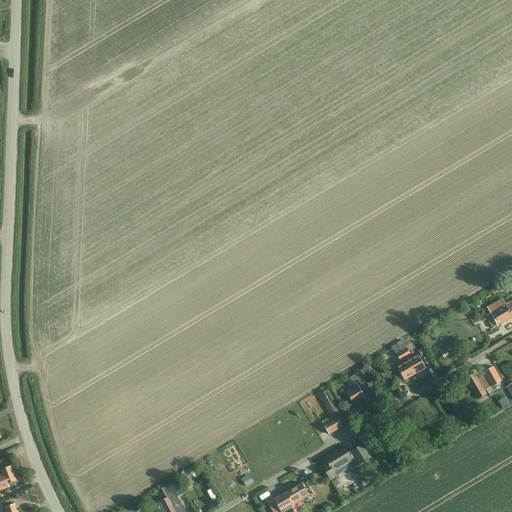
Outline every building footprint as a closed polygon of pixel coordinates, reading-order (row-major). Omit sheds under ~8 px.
[(501,299),(486,308),(490,313),(497,326),(511,317),(511,301),(511,300),(504,304),(501,299)] [(497,326),(490,313),(484,316),(492,329),(497,326)] [(402,341),(397,344),(414,375),(425,369),(417,355),(412,358),(402,341)] [(414,375),(397,344),(391,347),(401,364),(396,367),(397,367),(390,370),(397,383),(404,379),(404,381),(414,375)] [(424,348),(419,351),(422,356),(427,353),(424,348)] [(392,350),(381,354),(385,363),(395,359),(392,350)] [(365,387),(361,381),(372,375),(366,364),(356,370),(358,373),(349,378),(353,386),(345,391),(352,404),(344,409),(352,421),(365,413),(358,401),(364,397),(359,390),(365,387)] [(493,366),(483,372),(491,386),(501,380),(493,366)] [(489,387),(485,379),(483,376),(477,380),(474,374),(466,379),(477,399),(486,395),(483,391),(489,387)] [(342,427),(340,424),(342,423),(335,410),(337,409),(327,390),(319,395),(330,414),(331,413),(333,415),(322,421),(329,434),(342,427)] [(473,416),(467,420),(470,425),(476,421),(473,416)] [(369,457),(361,444),(347,453),(343,447),(324,459),(327,463),(321,467),(329,480),(335,477),(332,472),(351,460),(353,464),(357,462),(358,463),(369,457)] [(0,472),(0,474),(0,490),(7,488),(5,484),(17,480),(11,465),(0,469),(0,472)] [(186,477),(180,481),(187,492),(193,488),(191,484),(196,482),(191,474),(186,477)] [(222,475),(215,479),(221,490),(228,486),(222,475)] [(315,477),(313,485),(320,487),(322,479),(315,477)] [(168,497),(158,502),(164,511),(184,511),(185,511),(180,502),(177,497),(183,493),(176,481),(163,488),(168,497)] [(301,484),(273,500),(279,511),(282,511),(294,506),(294,505),(304,499),(302,497),(307,494),(301,484)] [(230,487),(225,490),(230,497),(235,494),(230,487)] [(261,497),(269,491),(266,487),(258,492),(261,497)] [(135,503),(131,506),(134,511),(139,509),(135,503)]
